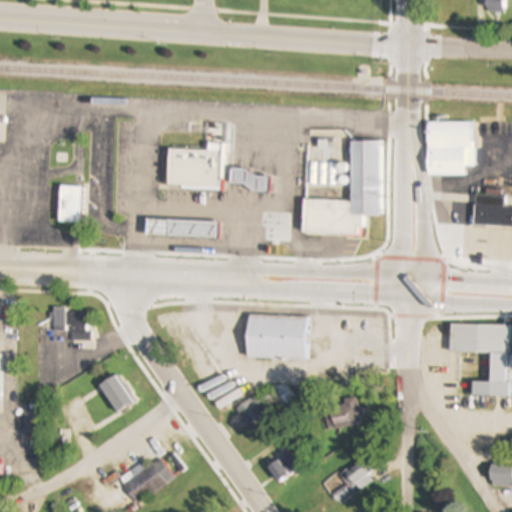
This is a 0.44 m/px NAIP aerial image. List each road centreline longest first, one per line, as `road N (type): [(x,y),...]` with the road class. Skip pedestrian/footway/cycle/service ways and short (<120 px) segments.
road 1 (secondary): [(412,285),(0,269)]
road 2 (residential): [(388,46),(0,18)]
road 3 (residential): [(262,511),(99,274)]
road 4 (primary): [(412,285),(409,0)]
road 5 (residential): [(406,511),(412,285)]
road 6 (residential): [(499,511),(409,385)]
road 7 (residential): [(511,52),(388,46)]
